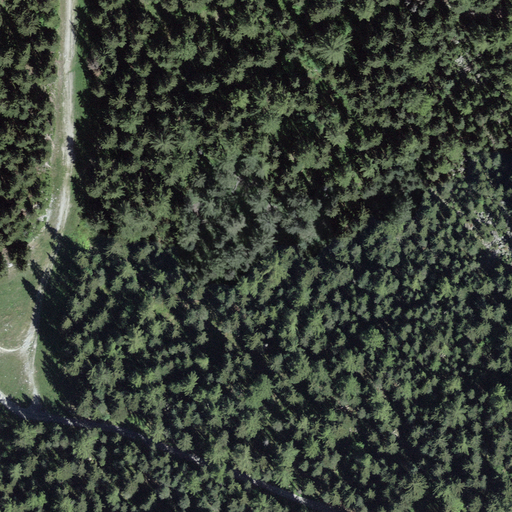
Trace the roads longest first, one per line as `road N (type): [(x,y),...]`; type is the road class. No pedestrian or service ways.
road 1 (track): [(23,359),(67,200),(66,0)]
road 2 (track): [(0,399),(40,420),(155,441),(333,511)]
